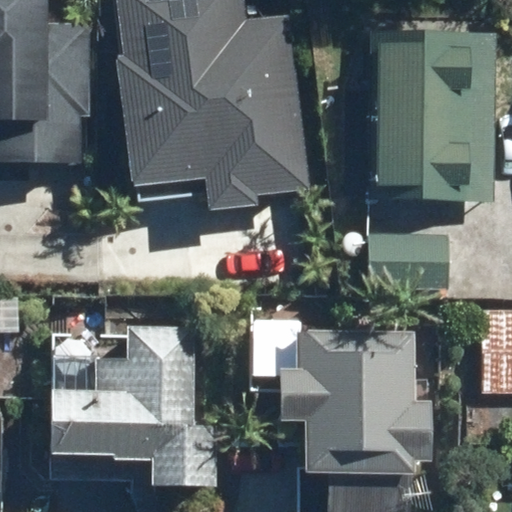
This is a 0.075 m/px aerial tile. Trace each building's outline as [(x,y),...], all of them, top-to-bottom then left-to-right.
[(0,0),(0,160),(84,164),(91,20),(49,18),(49,0),(0,0)] [(113,0),(135,182),(201,174),(204,204),(306,192),(285,12),(250,16),(248,0),(113,0)] [(496,32),(374,31),(373,201),(494,202),(496,32)] [(445,232),(366,232),(366,289),(445,289),(445,232)] [(511,312),(481,312),(480,389),(511,389),(511,312)] [(191,329),(123,328),(122,361),(94,361),(93,392),(47,391),(46,456),(109,457),(109,462),(149,463),(148,487),(214,488),(215,428),(190,427),(191,329)] [(412,332),(295,330),(294,371),(276,371),(275,424),(301,425),(300,476),(410,478),(410,460),(429,461),(430,402),(412,401),(412,332)]
